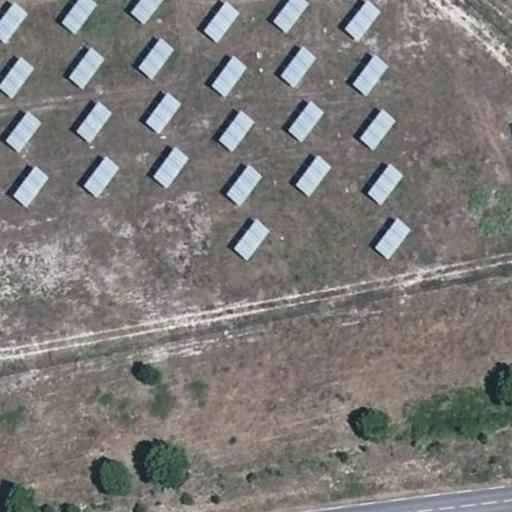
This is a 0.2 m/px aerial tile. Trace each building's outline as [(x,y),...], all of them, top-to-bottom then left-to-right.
[(74,0),(61,29),(79,37),(95,3),(89,0),(74,0)] [(140,0),(131,20),(150,28),(162,0),(140,0)] [(290,37),(307,3),(300,0),(286,0),(272,28),(290,37)] [(344,36),(363,45),(379,11),(361,2),(344,36)] [(0,42),(10,47),(25,11),(7,3),(0,19),(0,42)] [(220,4),(204,38),(223,46),(238,12),(220,4)] [(138,74),(156,83),(173,49),(155,41),(138,74)] [(299,91),(315,56),(296,48),(280,83),(299,91)] [(87,92),(102,57),(84,50),(69,84),(87,92)] [(371,99),(386,65),(368,57),(353,91),(371,99)] [(230,101),(245,66),(227,58),(212,93),(230,101)] [(0,90),(0,94),(17,101),(32,66),(13,59),(0,90)] [(164,138),(180,103),(162,95),(146,130),(164,138)] [(76,139),(94,147),(110,112),(92,103),(76,139)] [(289,138),(308,146),(322,111),(303,103),(289,138)] [(361,147),(379,154),(393,118),(375,111),(361,147)] [(25,156),(40,121),(20,113),(6,148),(25,156)] [(235,113),(219,147),(238,155),(253,121),(235,113)] [(172,192),(188,158),(170,149),(154,184),(172,192)] [(313,201),(329,166),(312,158),(296,192),(313,201)] [(99,159),(83,192),(102,201),(118,167),(99,159)] [(368,200),(386,208),(402,174),(384,166),(368,200)] [(246,209),(260,174),(242,167),(228,202),(246,209)] [(28,168),(13,203),(32,211),(47,175),(28,168)] [(392,263),(409,228),(391,220),(375,254),(392,263)] [(250,221),(234,257),(252,265),(268,229),(250,221)]
